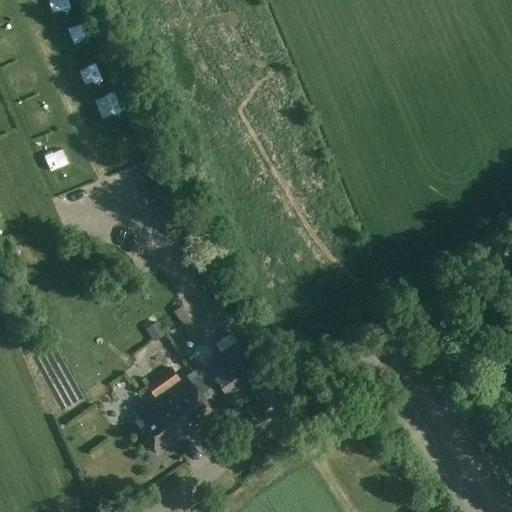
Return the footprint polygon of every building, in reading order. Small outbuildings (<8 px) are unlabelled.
[(0,23),(15,16),(6,0),(5,0),(0,3),(0,23)] [(17,33),(4,36),(10,59),(23,56),(17,33)] [(85,70),(94,93),(114,85),(105,63),(85,70)] [(114,138),(120,160),(140,154),(133,132),(114,138)] [(225,347),(238,338),(232,329),(219,339),(225,347)] [(186,375),(190,382),(214,414),(230,403),(236,412),(256,396),(248,385),(261,376),(238,339),(186,375)] [(173,347),(149,361),(155,372),(179,358),(173,347)] [(146,385),(156,399),(182,380),(172,365),(146,385)] [(217,418),(214,414),(190,382),(153,410),(157,414),(139,428),(158,454),(187,432),(191,437),(217,418)]
